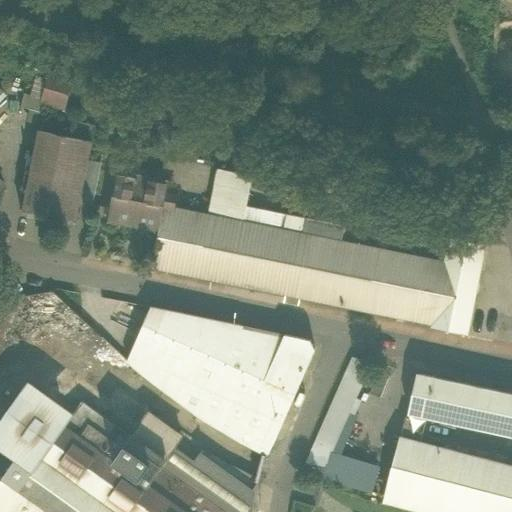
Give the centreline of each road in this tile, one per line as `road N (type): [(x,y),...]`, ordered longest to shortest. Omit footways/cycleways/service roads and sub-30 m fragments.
road 1 (residential): [(345,331),(0,258)]
road 2 (residential): [(280,511),(345,331)]
road 3 (track): [(491,167),(440,0)]
road 4 (residential): [(511,375),(345,331)]
